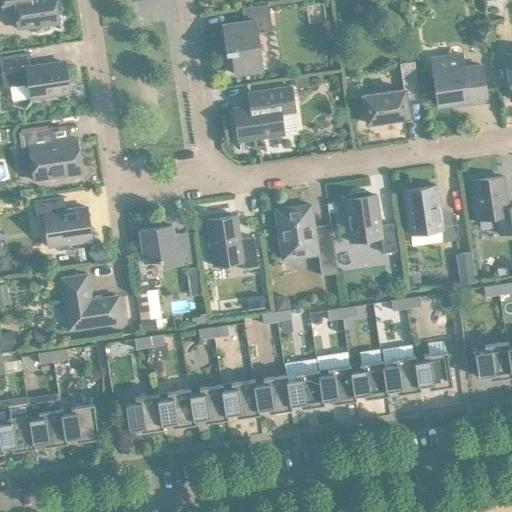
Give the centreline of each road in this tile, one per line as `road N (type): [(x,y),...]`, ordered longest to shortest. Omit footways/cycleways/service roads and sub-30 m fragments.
road 1 (residential): [(53,511),(511,442)]
road 2 (residential): [(83,0),(112,200),(218,180)]
road 3 (residential): [(218,180),(511,137)]
road 4 (residential): [(218,180),(185,0)]
